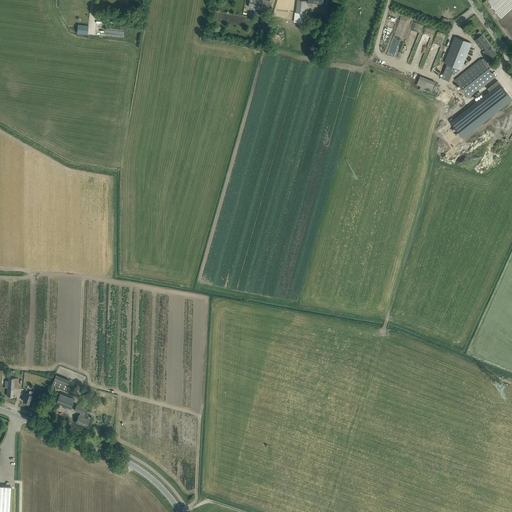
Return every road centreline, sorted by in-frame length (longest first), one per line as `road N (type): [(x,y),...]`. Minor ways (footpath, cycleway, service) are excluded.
road 1 (unknown): [(181,509),(200,487),(201,414),(96,387)]
road 2 (secondary): [(178,511),(134,466),(0,409)]
